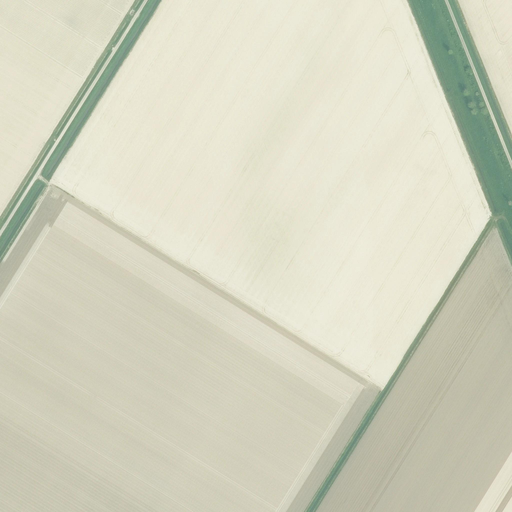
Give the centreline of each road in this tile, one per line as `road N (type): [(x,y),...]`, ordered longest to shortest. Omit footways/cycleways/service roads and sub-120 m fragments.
road 1 (unclassified): [(0,237),(146,0)]
road 2 (unclassified): [(511,167),(445,0)]
